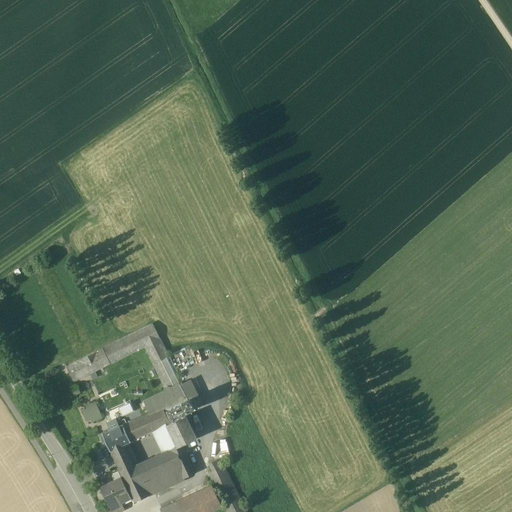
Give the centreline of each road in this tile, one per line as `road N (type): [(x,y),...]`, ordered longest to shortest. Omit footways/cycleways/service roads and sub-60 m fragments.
road 1 (unclassified): [(91,511),(0,364)]
road 2 (track): [(0,46),(76,198)]
